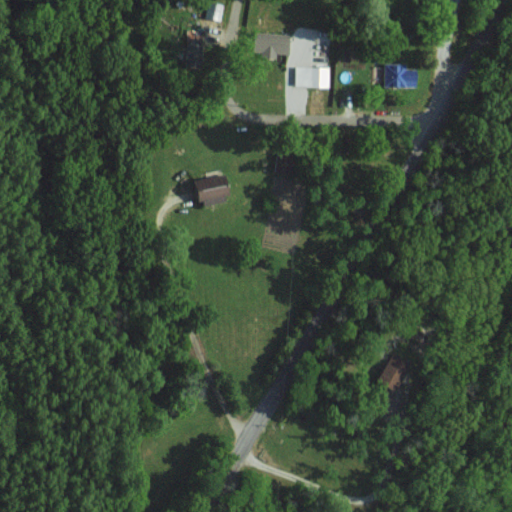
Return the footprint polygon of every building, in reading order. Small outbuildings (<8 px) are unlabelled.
[(205,0),(202,17),(216,21),(220,3),(206,0),(205,0)] [(271,53),(282,54),(283,34),(247,32),(247,52),(256,52),(255,57),(270,58),(271,53)] [(379,87),(413,87),(413,69),(402,70),(402,63),(378,63),(379,87)] [(325,86),(325,67),(291,66),(290,85),(325,86)] [(188,204),(221,200),(218,175),(185,179),(188,204)] [(395,390),(409,359),(389,350),(375,382),(395,390)]
